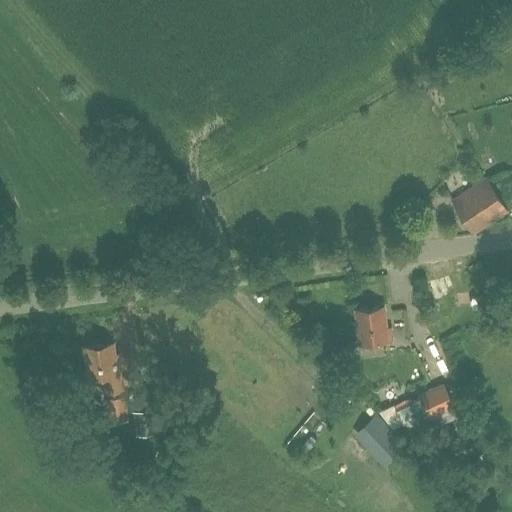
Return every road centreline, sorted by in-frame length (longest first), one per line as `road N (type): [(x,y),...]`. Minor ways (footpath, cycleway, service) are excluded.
road 1 (tertiary): [(0,317),(511,240)]
road 2 (track): [(6,0),(257,281)]
